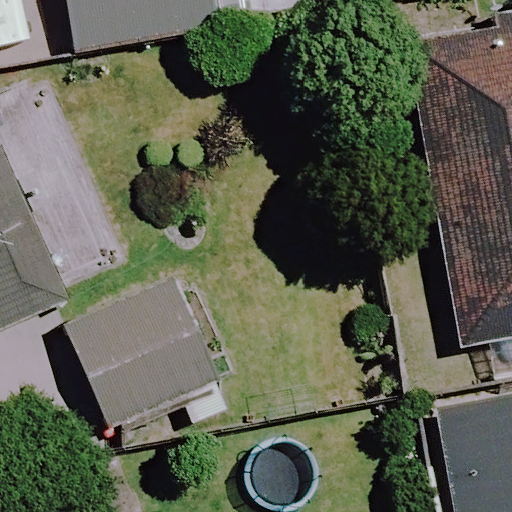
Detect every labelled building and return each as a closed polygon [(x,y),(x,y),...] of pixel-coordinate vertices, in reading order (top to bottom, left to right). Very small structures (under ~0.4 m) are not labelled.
[(207,35),(200,0),(63,0),(75,59),(207,35)] [(329,9),(327,0),(217,0),(224,31),(329,9)] [(511,380),(511,22),(408,30),(417,142),(435,141),(450,333),(477,331),(481,383),(511,380)] [(0,176),(0,332),(57,308),(0,176)] [(206,393),(159,284),(62,326),(109,435),(206,393)] [(511,511),(511,452),(419,467),(426,511),(511,511)]
